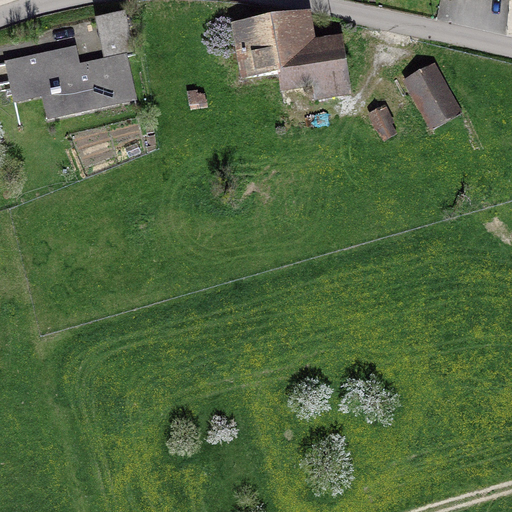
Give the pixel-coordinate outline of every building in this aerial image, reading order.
[(123,14),(98,19),(106,55),(131,50),(123,14)] [(346,92),(338,42),(312,46),(307,14),(234,26),(242,78),(279,73),(281,89),(316,84),(318,96),(346,92)] [(53,118),(135,99),(129,74),(124,75),(120,58),(50,73),(49,68),(55,67),(52,54),(6,64),(10,83),(44,76),(53,118)] [(459,112),(433,68),(407,83),(432,127),(459,112)] [(194,96),(182,98),(185,117),(203,114),(200,99),(194,100),(194,96)] [(372,116),(384,140),(396,134),(383,110),(372,116)]
